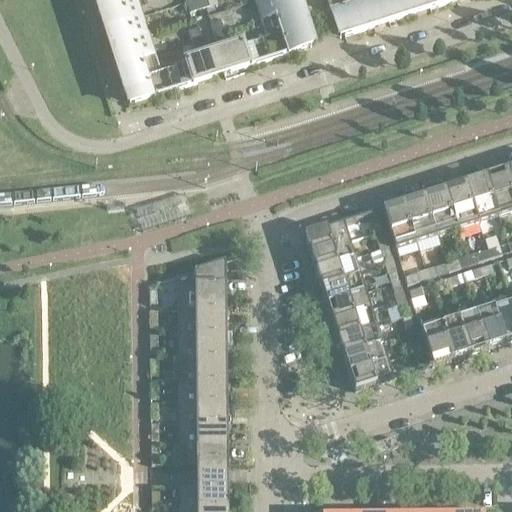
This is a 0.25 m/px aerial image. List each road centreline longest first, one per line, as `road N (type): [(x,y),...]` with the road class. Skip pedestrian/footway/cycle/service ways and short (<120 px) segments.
road 1 (residential): [(511,23),(98,149),(74,145),(49,126),(0,23)]
road 2 (residential): [(269,449),(269,259),(278,235),(291,220),(511,146)]
road 3 (residential): [(269,449),(511,377)]
road 4 (residential): [(269,479),(511,479)]
